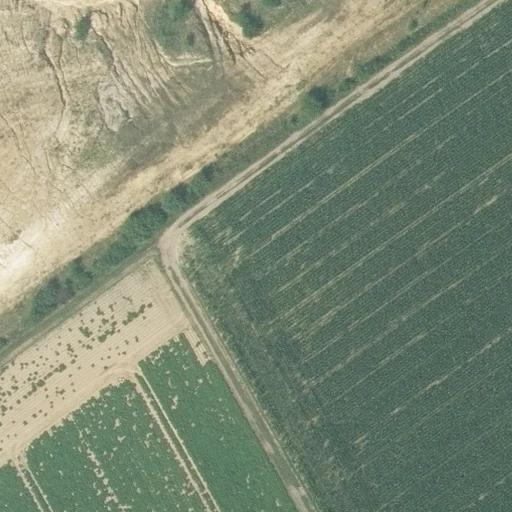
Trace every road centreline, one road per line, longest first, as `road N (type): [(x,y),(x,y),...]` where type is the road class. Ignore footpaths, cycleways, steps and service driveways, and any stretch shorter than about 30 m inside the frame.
road 1 (track): [(499,0),(0,358)]
road 2 (track): [(295,511),(148,252)]
